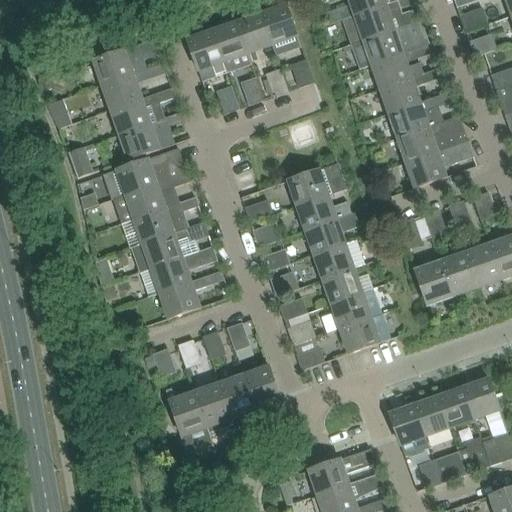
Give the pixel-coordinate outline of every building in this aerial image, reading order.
[(48,0),(52,8),(70,0),(48,0)] [(349,0),(355,17),(386,7),(385,6),(403,0),(349,0)] [(355,17),(364,42),(394,31),(406,27),(416,23),(412,12),(402,15),(397,2),(404,0),(403,0),(385,6),(386,7),(355,17)] [(453,0),(457,9),(480,1),(479,0),(453,0)] [(287,7),(262,16),(272,46),(297,37),(287,7)] [(460,17),(465,34),(488,26),(482,9),(460,17)] [(262,16),(237,24),(248,55),(272,46),(262,16)] [(415,51),(430,46),(421,21),(416,23),(406,27),(394,31),(364,42),(372,66),(403,56),(403,55),(414,51),(414,52),(415,51)] [(237,24),(212,33),(223,64),(248,55),(237,24)] [(223,64),(212,33),(188,42),(202,83),(217,78),(213,67),(223,64)] [(469,44),(474,58),(497,50),(492,36),(469,44)] [(94,62),(103,88),(133,77),(133,76),(145,72),(145,73),(147,72),(143,60),(141,61),(139,57),(143,55),(151,59),(155,58),(158,50),(156,42),(156,41),(94,62)] [(407,69),(405,64),(418,60),(415,51),(414,52),(414,51),(403,55),(403,56),(372,66),(381,91),(411,80),(423,76),(424,75),(420,64),(407,69)] [(291,67),(299,90),(314,84),(306,62),(291,67)] [(511,69),(491,77),(496,92),(511,86),(511,69)] [(266,76),(274,99),(289,93),(281,71),(266,76)] [(103,88),(111,112),(142,101),(136,85),(148,81),(145,73),(145,72),(133,76),(133,77),(103,88)] [(381,91),(390,115),(420,105),(420,104),(414,89),(426,85),(423,76),(411,80),(381,91)] [(39,82),(42,92),(51,89),(47,79),(39,82)] [(241,85),(249,107),(264,102),(256,79),(241,85)] [(217,93),(225,116),(239,111),(231,88),(217,93)] [(511,95),(499,100),(505,116),(511,113),(511,95)] [(111,112),(120,137),(150,126),(150,125),(162,121),(166,120),(161,108),(158,109),(154,97),(142,101),(111,112)] [(390,115),(398,140),(428,129),(440,125),(444,124),(444,123),(440,112),(436,114),(432,100),(420,104),(420,105),(390,115)] [(64,101),(48,106),(49,110),(53,119),(68,114),(64,101)] [(150,126),(120,137),(129,162),(174,146),(170,133),(167,134),(162,121),(150,125),(150,126)] [(398,140),(407,164),(437,154),(437,153),(467,143),(466,141),(467,140),(465,133),(463,133),(462,131),(455,134),(450,130),(443,133),(440,125),(428,129),(398,140)] [(437,154),(407,164),(416,190),(446,179),(440,162),(446,160),(451,166),(474,158),(468,142),(467,143),(437,153),(437,154)] [(69,154),(77,180),(91,175),(82,150),(69,154)] [(171,180),(167,168),(164,169),(160,157),(104,177),(113,201),(126,197),(157,186),(157,185),(171,180)] [(297,207),(328,197),(347,190),(346,189),(339,192),(335,182),(343,180),(338,165),(289,182),(297,207)] [(126,197),(135,221),(165,210),(180,205),(176,194),(174,195),(172,189),(190,183),(187,175),(171,180),(157,185),(157,186),(126,197)] [(473,199),(481,222),(496,217),(488,194),(473,199)] [(297,207),(306,232),(336,221),(352,215),(348,203),(332,208),(328,197),(297,207)] [(135,221),(143,246),(174,235),(189,229),(184,217),(181,218),(180,214),(199,208),(196,199),(180,205),(165,210),(135,221)] [(245,210),(250,224),(273,216),(268,202),(245,210)] [(449,208),(457,231),(472,225),(464,203),(449,208)] [(424,217),(432,239),(447,234),(439,211),(424,217)] [(306,232),(315,256),(345,246),(341,235),(360,228),(355,214),(352,215),(336,221),(306,232)] [(399,225),(407,248),(422,243),(414,220),(399,225)] [(143,246),(152,271),(200,253),(198,247),(196,248),(194,244),(196,243),(196,242),(209,238),(205,224),(189,229),(174,235),(143,246)] [(253,232),(259,249),(282,241),(276,224),(253,232)] [(511,238),(490,247),(502,281),(511,277),(511,238)] [(315,256),(323,281),(354,270),(353,270),(364,266),(356,242),(345,246),(315,256)] [(490,247),(465,255),(477,289),(502,281),(490,247)] [(150,299),(160,295),(191,284),(187,273),(218,262),(213,248),(200,253),(152,271),(141,275),(150,299)] [(290,266),(285,251),(262,259),(268,274),(290,266)] [(465,255),(440,264),(453,298),(477,289),(465,255)] [(105,261),(96,264),(99,275),(109,272),(105,261)] [(453,298),(440,264),(416,272),(428,307),(453,298)] [(323,281),(332,306),(362,295),(354,270),(323,281)] [(270,281),(276,298),(299,290),(293,273),(270,281)] [(191,284),(160,295),(169,320),(200,309),(194,293),(206,288),(203,280),(191,284)] [(112,286),(103,289),(106,301),(116,298),(112,286)] [(332,306),(340,330),(371,319),(370,318),(381,314),(373,291),(362,295),(332,306)] [(285,323),(287,322),(307,315),(302,300),(280,308),(285,323)] [(294,347),(296,346),(316,339),(307,315),(287,322),(289,326),(286,327),(294,347)] [(371,319),(340,330),(349,355),(380,344),(379,343),(390,339),(382,316),(371,319)] [(227,330),(235,353),(250,348),(242,325),(227,330)] [(203,339),(211,361),(226,356),(218,333),(203,339)] [(316,339),(296,346),(299,356),(297,357),(302,372),(325,364),(316,339)] [(178,347),(186,370),(201,365),(193,342),(178,347)] [(157,366),(161,379),(176,374),(168,351),(153,356),(157,366)] [(153,356),(145,359),(148,369),(157,366),(153,356)] [(269,368),(244,377),(256,411),(263,430),(275,426),(270,411),(282,406),(269,368)] [(244,377),(219,386),(231,420),(256,411),(244,377)] [(203,384),(205,391),(195,395),(209,434),(233,426),(231,420),(219,386),(217,379),(203,384)] [(493,441),(483,445),(491,467),(511,459),(511,446),(489,381),(464,390),(475,420),(485,416),(493,441)] [(209,434),(195,395),(186,398),(172,393),(171,390),(166,392),(170,403),(189,457),(214,449),(213,448),(209,434)] [(450,429),(475,420),(464,390),(439,398),(450,429)] [(426,437),(450,429),(439,398),(415,407),(426,437)] [(401,446),(426,437),(415,407),(390,416),(401,446)] [(491,467),(483,445),(481,439),(466,444),(476,473),(491,467)] [(309,472),(318,497),(348,486),(345,475),(375,464),(371,451),(309,472)] [(444,459),(452,481),(466,476),(458,453),(444,459)] [(419,467),(427,490),(442,485),(434,462),(419,467)] [(318,497),(323,511),(353,511),(357,511),(357,510),(354,502),(360,500),(359,499),(384,488),(379,475),(348,486),(318,497)] [(511,511),(511,489),(490,497),(495,511),(511,511)]
